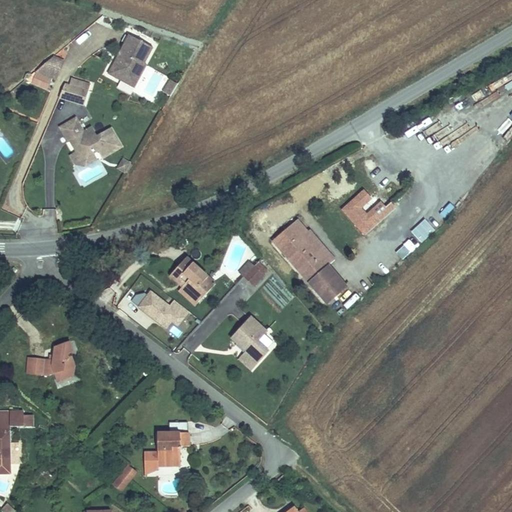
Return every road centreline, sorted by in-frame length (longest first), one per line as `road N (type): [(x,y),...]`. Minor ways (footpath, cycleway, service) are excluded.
road 1 (unclassified): [(37,248),(200,210),(511,29)]
road 2 (residential): [(215,511),(271,464),(275,451),(266,435),(70,285),(40,273)]
